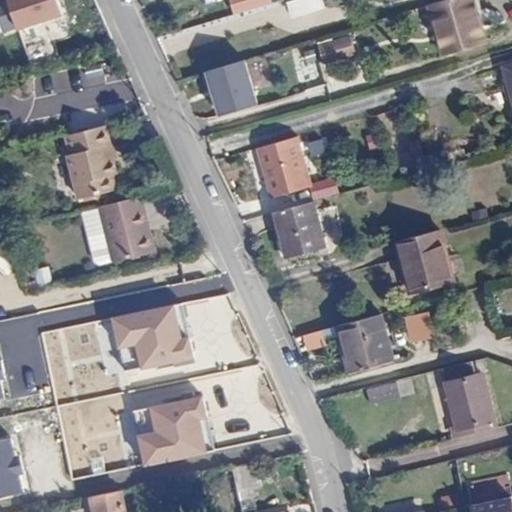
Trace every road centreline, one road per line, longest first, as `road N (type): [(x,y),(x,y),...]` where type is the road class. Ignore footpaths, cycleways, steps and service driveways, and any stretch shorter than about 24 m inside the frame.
road 1 (residential): [(339,511),(303,403),(118,0)]
road 2 (unknown): [(247,279),(29,335)]
road 3 (unknown): [(303,403),(466,350),(511,363)]
